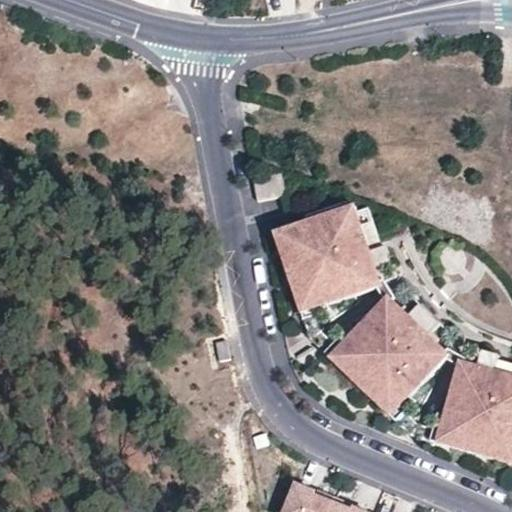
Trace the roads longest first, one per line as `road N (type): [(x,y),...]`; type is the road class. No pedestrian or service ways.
road 1 (residential): [(206,37),(204,80),(225,199),(265,382),(279,406),(323,442),(488,511)]
road 2 (residential): [(326,32),(511,13)]
road 3 (residential): [(59,0),(206,37)]
road 4 (residential): [(206,37),(326,32)]
